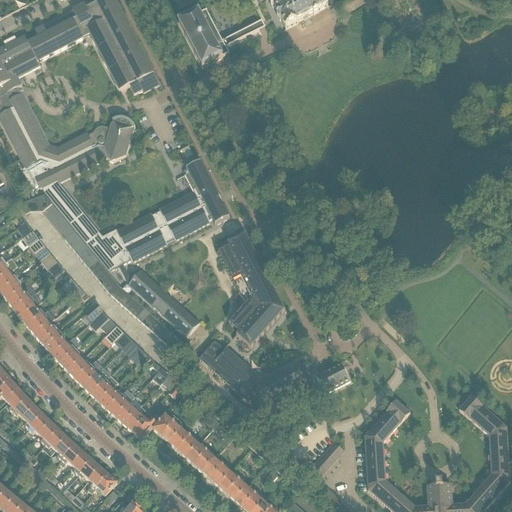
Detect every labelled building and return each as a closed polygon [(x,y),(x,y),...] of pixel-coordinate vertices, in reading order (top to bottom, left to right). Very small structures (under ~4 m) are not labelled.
[(108,160),(110,163),(111,166),(126,158),(134,132),(133,130),(135,129),(135,128),(134,127),(133,126),(133,125),(132,124),(131,123),(130,123),(129,122),(127,121),(126,120),(125,120),(124,120),(123,119),(121,119),(120,119),(118,119),(116,120),(114,121),(113,121),(112,122),(113,124),(111,125),(110,130),(105,129),(101,131),(100,133),(97,135),(96,133),(89,137),(87,135),(57,150),(56,153),(49,151),(50,148),(22,95),(18,98),(14,91),(22,87),(18,79),(41,68),(37,61),(41,60),(42,62),(50,58),(49,56),(52,54),(53,57),(68,49),(67,46),(74,42),(75,45),(83,41),(82,39),(89,35),(90,37),(93,36),(94,39),(92,41),(100,56),(102,54),(106,62),(103,63),(111,78),(114,77),(118,84),(115,86),(119,93),(129,88),(134,97),(142,92),(144,95),(157,88),(155,84),(157,83),(153,75),(151,76),(149,73),(151,72),(144,57),(141,58),(137,51),(140,49),(132,34),(129,35),(126,28),(128,27),(120,12),(118,13),(114,6),(117,4),(114,0),(105,0),(97,5),(98,6),(93,9),(92,7),(87,10),(85,6),(73,12),(73,13),(44,28),(43,28),(35,32),(39,39),(28,45),(25,37),(17,41),(15,38),(4,43),(6,47),(0,49),(0,121),(21,163),(18,164),(31,190),(38,187),(40,191),(42,190),(44,193),(110,275),(110,274),(119,269),(123,267),(131,263),(132,265),(133,265),(133,264),(167,247),(166,245),(174,241),(175,243),(176,243),(175,242),(209,225),(210,225),(209,223),(212,221),(215,226),(215,227),(229,220),(229,219),(221,205),(222,204),(217,196),(200,164),(201,164),(186,171),(186,172),(187,171),(189,175),(185,177),(194,194),(160,212),(159,211),(160,214),(152,218),(151,215),(151,216),(117,234),(117,233),(116,233),(117,236),(105,242),(59,185),(108,160)] [(271,0),(274,1),(273,1),(272,1),(271,2),(270,3),(270,4),(270,5),(270,6),(271,7),(272,7),(273,8),(274,8),(277,15),(276,15),(279,22),(281,21),(286,31),(298,25),(298,23),(313,15),(313,16),(318,13),(318,12),(328,7),(324,0),(271,0)] [(222,59),(228,56),(229,56),(225,49),(259,32),(259,31),(258,31),(256,27),(262,24),(261,22),(222,43),(206,12),(199,15),(198,13),(178,24),(202,71),(222,60),(222,59)] [(5,188),(0,191),(4,198),(9,195),(5,188)] [(9,195),(4,198),(8,205),(12,202),(9,195)] [(37,200),(26,204),(30,214),(36,214),(43,214),(52,206),(45,197),(37,200)] [(25,217),(30,214),(26,204),(19,207),(25,217)] [(52,206),(43,214),(46,219),(56,211),(52,206)] [(56,211),(46,219),(50,223),(60,215),(56,211)] [(60,215),(50,223),(54,228),(63,220),(60,215)] [(63,220),(54,228),(57,232),(67,224),(63,220)] [(67,224),(57,232),(61,237),(71,229),(67,224)] [(26,225),(17,232),(21,239),(23,241),(33,234),(26,225)] [(71,229),(61,237),(65,241),(74,233),(71,229)] [(74,233),(65,241),(68,246),(78,238),(74,233)] [(33,234),(23,241),(29,250),(39,241),(33,234)] [(284,312),(244,236),(228,244),(231,249),(218,255),(245,307),(230,325),(240,334),(237,337),(251,349),(284,312)] [(78,238),(68,246),(72,250),(82,242),(78,238)] [(39,241),(29,250),(36,258),(46,250),(39,241)] [(82,242),(72,250),(76,255),(85,247),(82,242)] [(85,247),(76,255),(79,259),(89,251),(85,247)] [(46,250),(36,258),(42,265),(52,257),(46,250)] [(89,251),(79,259),(83,264),(93,256),(89,251)] [(93,256),(83,264),(87,268),(97,260),(93,256)] [(52,257),(42,265),(48,273),(54,268),(58,265),(52,257)] [(97,260),(87,268),(91,273),(100,265),(97,260)] [(5,265),(0,269),(0,282),(9,276),(18,270),(12,261),(5,265)] [(100,265),(91,273),(94,277),(104,269),(100,265)] [(123,267),(119,269),(128,287),(152,309),(156,310),(162,318),(187,340),(200,325),(141,273),(131,283),(123,267)] [(104,269),(94,277),(98,282),(108,274),(104,269)] [(108,274),(98,282),(102,286),(111,278),(108,274)] [(0,282),(0,293),(1,295),(18,283),(15,278),(12,280),(9,276),(0,282)] [(111,278),(102,286),(105,291),(115,283),(111,278)] [(64,287),(62,288),(66,292),(75,285),(71,281),(68,283),(67,284),(64,287)] [(1,295),(8,304),(22,293),(19,289),(21,287),(18,283),(1,295)] [(115,283),(105,291),(109,295),(118,287),(115,283)] [(22,293),(8,304),(14,312),(31,300),(36,296),(30,287),(22,293)] [(118,287),(109,295),(114,300),(122,291),(119,287),(118,287)] [(311,290),(303,294),(304,296),(306,300),(307,301),(315,298),(316,297),(312,289),(311,290)] [(122,291),(114,300),(118,304),(127,294),(122,291)] [(82,292),(73,300),(76,304),(79,301),(81,299),(85,296),(82,292)] [(127,294),(118,304),(123,308),(131,298),(127,294)] [(31,300),(14,312),(21,322),(35,310),(42,305),(35,296),(31,300)] [(131,298),(123,308),(127,311),(135,302),(131,298)] [(135,302),(127,311),(132,315),(140,306),(135,302)] [(140,306),(132,315),(136,319),(144,310),(140,306)] [(95,307),(86,316),(94,323),(102,314),(95,307)] [(21,322),(28,330),(44,317),(41,312),(38,314),(35,310),(21,322)] [(136,319),(140,323),(149,314),(144,310),(136,319)] [(44,317),(28,330),(35,338),(35,339),(48,327),(55,321),(48,313),(44,317)] [(102,314),(94,323),(101,330),(109,321),(102,314)] [(149,314),(140,323),(145,327),(153,318),(149,314)] [(145,327),(149,331),(157,322),(153,318),(145,327)] [(109,321),(101,330),(108,337),(116,328),(109,321)] [(149,331),(153,335),(162,326),(157,322),(149,331)] [(153,335),(158,339),(166,329),(162,326),(153,335)] [(35,339),(46,351),(52,346),(48,342),(58,333),(59,335),(60,335),(54,329),(52,331),(48,327),(35,339)] [(116,328),(108,337),(115,345),(119,340),(124,336),(116,328)] [(158,339),(162,343),(170,333),(166,329),(158,339)] [(46,351),(54,359),(67,348),(63,343),(65,341),(60,335),(59,335),(58,333),(48,342),(52,346),(46,351)] [(162,343),(167,347),(175,337),(170,333),(162,343)] [(124,336),(119,340),(127,348),(131,343),(124,336)] [(167,347),(171,350),(179,341),(175,337),(167,347)] [(67,348),(54,359),(61,367),(76,353),(81,348),(74,341),(67,348)] [(171,350),(175,354),(184,345),(179,341),(171,350)] [(127,348),(122,352),(130,359),(139,350),(131,343),(127,348)] [(306,381),(298,365),(263,383),(226,349),(224,352),(215,343),(199,361),(259,415),(308,390),(304,382),(306,381)] [(184,345),(175,354),(180,358),(188,349),(184,345)] [(139,350),(130,359),(134,363),(140,357),(143,360),(146,357),(139,350)] [(61,367),(69,375),(81,363),(77,359),(79,357),(76,353),(61,367)] [(140,357),(134,363),(138,366),(143,360),(140,357)] [(69,375),(76,383),(91,369),(86,364),(84,366),(81,363),(69,375)] [(350,383),(344,372),(341,366),(316,379),(325,396),(350,383)] [(76,383),(84,391),(96,378),(92,374),(95,372),(91,369),(76,383)] [(96,378),(84,391),(92,398),(104,385),(106,383),(111,378),(103,371),(96,378)] [(152,381),(160,389),(163,386),(170,378),(162,371),(159,375),(152,381)] [(3,375),(0,377),(0,392),(10,383),(3,375)] [(104,385),(92,398),(100,405),(112,393),(118,386),(111,378),(106,383),(104,385)] [(170,378),(163,386),(171,393),(178,386),(170,378)] [(10,383),(0,392),(0,400),(1,399),(6,404),(7,406),(14,400),(12,398),(19,392),(10,383)] [(169,396),(175,401),(184,391),(178,385),(178,386),(171,393),(169,396)] [(188,394),(204,408),(206,405),(190,391),(188,394)] [(14,400),(7,406),(11,410),(9,413),(12,416),(28,402),(19,392),(12,398),(14,400)] [(100,405),(108,413),(122,398),(118,394),(116,396),(112,393),(100,405)] [(108,413),(116,420),(128,408),(124,403),(126,401),(122,398),(108,413)] [(485,511),(510,484),(507,430),(471,399),(459,413),(489,439),(492,478),(466,507),(453,508),(452,489),(450,488),(442,488),(442,484),(436,485),(436,484),(436,489),(429,489),(427,491),(428,509),(415,510),(386,484),(384,446),(400,427),(401,427),(410,416),(396,404),(365,439),(368,493),(389,511),(485,511)] [(28,402),(12,416),(17,420),(19,418),(23,422),(35,410),(28,402)] [(128,408),(116,420),(125,428),(141,409),(142,409),(133,402),(128,408)] [(204,408),(220,422),(223,419),(206,405),(204,408)] [(125,428),(133,435),(149,416),(141,409),(125,428)] [(35,410),(23,422),(27,427),(25,429),(28,432),(43,417),(35,410)] [(149,416),(133,435),(141,443),(158,424),(149,416)] [(43,417),(28,432),(33,436),(35,434),(39,438),(51,426),(43,417)] [(165,418),(153,432),(169,447),(182,433),(178,429),(179,428),(179,427),(181,425),(173,418),(171,421),(171,420),(169,422),(166,419),(166,418),(165,418)] [(220,422),(236,437),(239,433),(223,419),(220,422)] [(212,420),(208,424),(214,430),(218,426),(212,420)] [(51,426),(39,438),(43,443),(41,445),(44,448),(59,433),(54,428),(51,426)] [(0,428),(0,435),(5,440),(8,437),(0,428)] [(45,449),(43,452),(47,456),(52,451),(55,454),(67,441),(64,438),(59,433),(44,448),(45,449)] [(182,433),(169,447),(186,461),(198,447),(196,445),(194,444),(182,433)] [(236,437),(253,451),(255,448),(239,433),(236,437)] [(67,441),(55,454),(60,458),(57,460),(61,463),(75,448),(67,441)] [(334,444),(310,471),(319,480),(343,453),(334,444)] [(5,445),(2,448),(10,456),(13,452),(12,452),(5,445)] [(198,447),(186,461),(202,475),(214,462),(210,459),(202,451),(198,447)] [(61,464),(59,466),(63,470),(65,468),(66,467),(67,465),(71,469),(83,456),(75,448),(61,463),(61,464)] [(253,451),(269,466),(272,462),(255,448),(253,451)] [(13,452),(10,456),(18,463),(21,460),(21,459),(13,452)] [(83,456),(71,469),(76,473),(74,475),(78,479),(92,464),(83,456)] [(21,460),(18,463),(26,471),(29,467),(28,466),(21,460)] [(214,462),(202,475),(219,490),(230,476),(214,462)] [(269,466),(285,480),(288,477),(272,462),(269,466)] [(92,464),(78,479),(82,483),(84,480),(89,484),(100,471),(93,465),(92,464)] [(29,467),(26,471),(33,478),(37,474),(29,467)] [(93,488),(88,493),(92,496),(95,493),(108,478),(100,471),(89,484),(93,488)] [(319,480),(310,471),(306,476),(315,484),(319,480)] [(37,474),(33,478),(41,486),(45,482),(37,474)] [(271,474),(268,478),(273,483),(277,480),(271,474)] [(230,476),(219,490),(235,504),(247,491),(230,476)] [(288,477),(285,480),(302,495),(305,492),(288,477)] [(108,478),(95,493),(99,497),(100,495),(101,495),(105,499),(110,493),(117,486),(108,478)] [(45,482),(41,486),(50,493),(53,490),(53,489),(45,482)] [(53,490),(50,493),(58,501),(61,497),(53,490)] [(259,511),(264,506),(247,491),(235,504),(243,511),(259,511)] [(0,501),(0,510),(2,511),(6,511),(15,501),(7,494),(0,501)] [(104,505),(109,508),(117,499),(113,495),(104,505)] [(61,497),(58,501),(66,508),(69,505),(61,497)] [(6,511),(20,511),(24,508),(15,501),(6,511)]
